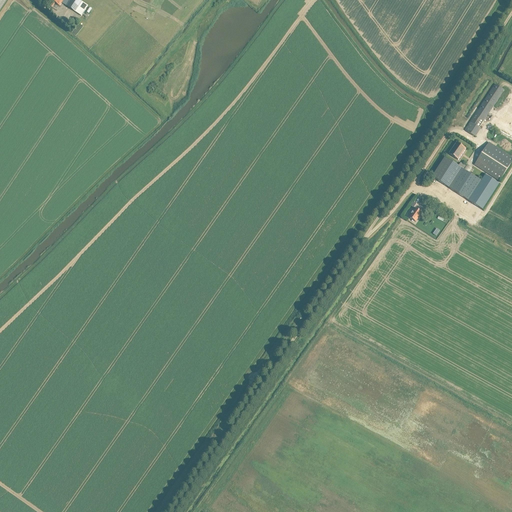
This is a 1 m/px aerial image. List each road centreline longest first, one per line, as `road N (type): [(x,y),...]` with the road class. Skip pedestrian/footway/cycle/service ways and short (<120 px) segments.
road 1 (unclassified): [(177,511),(377,224)]
road 2 (unclassified): [(377,224),(511,15)]
